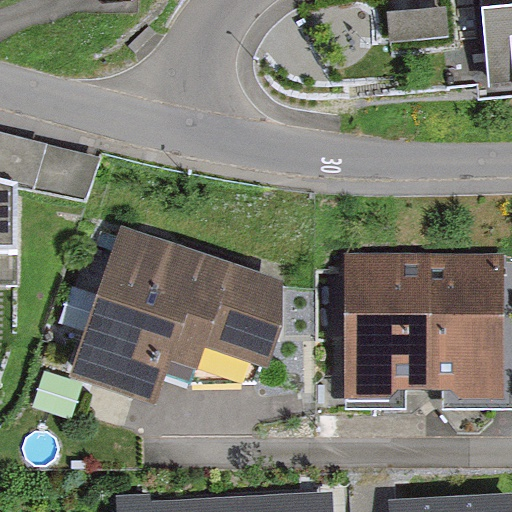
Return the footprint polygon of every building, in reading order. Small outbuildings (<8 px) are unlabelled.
[(511,0),(485,0),(493,76),(511,74),(511,0)] [(16,183),(0,179),(0,245),(15,246),(16,183)] [(282,292),(126,241),(83,372),(152,394),(172,333),(259,362),(282,292)] [(423,266),(351,267),(353,394),(424,393),(423,266)] [(494,266),(423,266),(424,393),(495,392),(494,266)] [(151,497),(119,498),(119,511),(332,511),(332,496),(152,504),(151,497)] [(511,511),(511,496),(388,503),(388,511),(511,511)]
